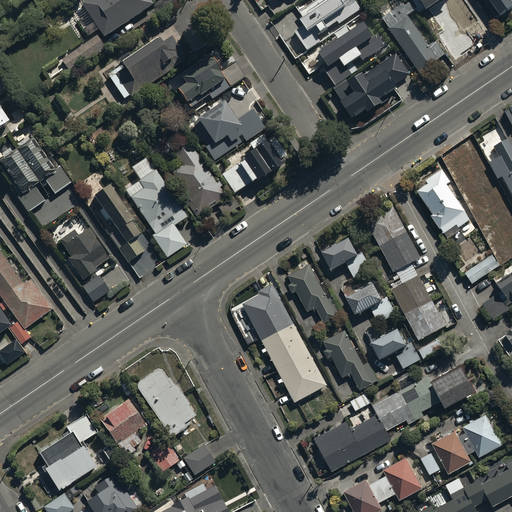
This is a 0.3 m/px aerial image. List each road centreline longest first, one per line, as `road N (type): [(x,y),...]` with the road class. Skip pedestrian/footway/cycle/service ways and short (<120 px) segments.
road 1 (residential): [(511,396),(378,155)]
road 2 (residential): [(298,511),(179,290)]
road 3 (tertiary): [(0,412),(179,290)]
road 4 (tertiary): [(342,179),(223,0)]
road 5 (tertiary): [(179,290),(342,179)]
road 6 (tertiary): [(378,155),(511,65)]
